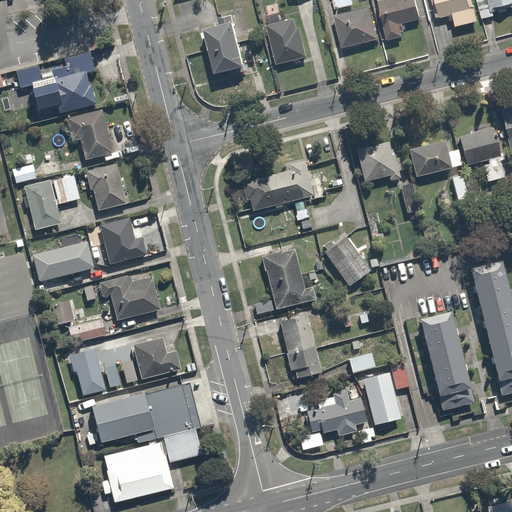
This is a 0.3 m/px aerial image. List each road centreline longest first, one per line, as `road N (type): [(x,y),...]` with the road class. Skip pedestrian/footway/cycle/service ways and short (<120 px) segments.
road 1 (residential): [(267,505),(175,145)]
road 2 (residential): [(175,145),(511,60)]
road 3 (secondary): [(267,505),(511,443)]
road 4 (residential): [(175,145),(138,0)]
